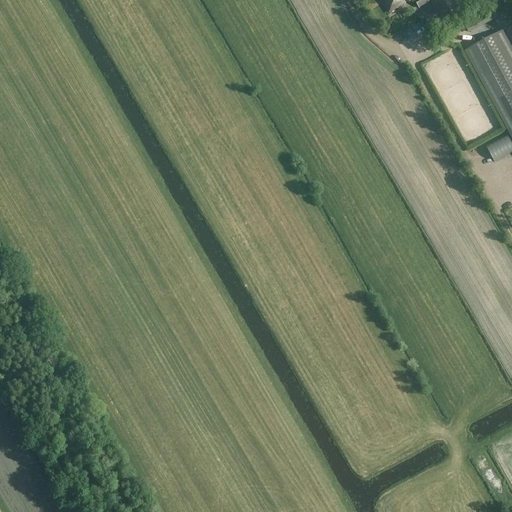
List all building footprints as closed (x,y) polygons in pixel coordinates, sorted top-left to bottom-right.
[(381,0),(389,13),(405,4),(402,0),(381,0)] [(419,10),(437,0),(415,0),(414,1),(419,10)] [(429,28),(452,16),(444,1),(421,14),(429,28)] [(474,1),(458,9),(462,16),(478,8),(474,1)] [(501,8),(465,27),(468,32),(504,13),(501,8)] [(511,49),(503,32),(465,52),(511,139),(511,49)]
